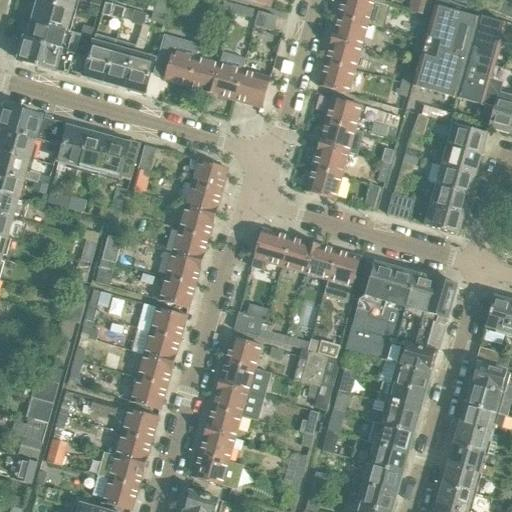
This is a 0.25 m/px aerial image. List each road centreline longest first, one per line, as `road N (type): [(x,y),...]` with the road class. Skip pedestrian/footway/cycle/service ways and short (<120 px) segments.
road 1 (residential): [(246,200),(155,511)]
road 2 (residential): [(271,157),(0,82)]
road 3 (residential): [(412,511),(480,265)]
road 4 (residential): [(480,265),(246,200)]
road 5 (residential): [(271,157),(317,0)]
